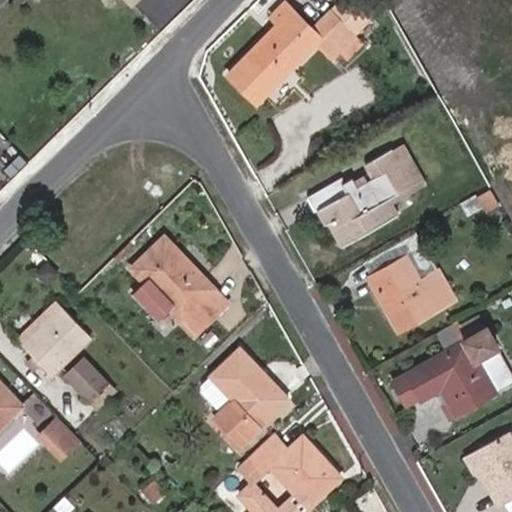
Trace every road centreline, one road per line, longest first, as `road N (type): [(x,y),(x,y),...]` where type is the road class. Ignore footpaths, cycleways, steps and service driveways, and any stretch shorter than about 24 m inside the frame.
road 1 (residential): [(421,511),(167,65)]
road 2 (residential): [(0,235),(167,65)]
